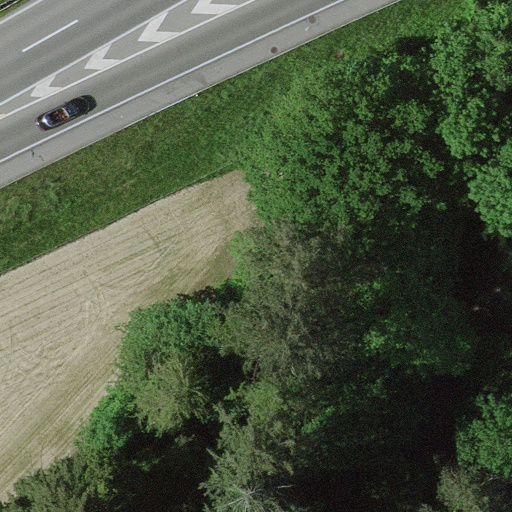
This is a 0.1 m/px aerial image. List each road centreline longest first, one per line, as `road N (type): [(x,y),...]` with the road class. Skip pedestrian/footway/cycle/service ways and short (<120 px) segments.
road 1 (motorway): [(0,134),(299,0)]
road 2 (motorway): [(0,63),(113,0)]
